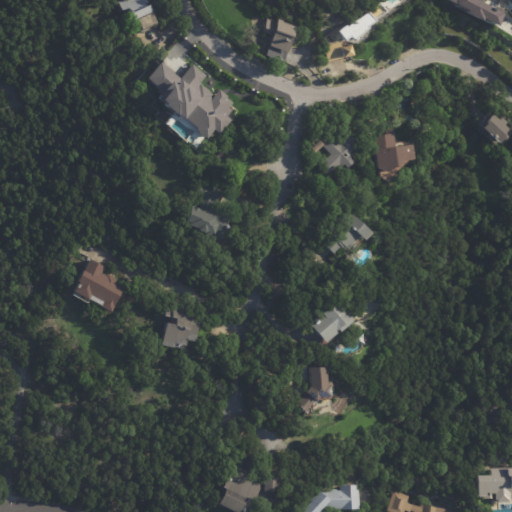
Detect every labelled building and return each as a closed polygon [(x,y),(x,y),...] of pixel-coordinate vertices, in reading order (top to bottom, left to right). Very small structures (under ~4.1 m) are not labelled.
[(156,26),(139,33),(134,20),(130,22),(124,6),(118,8),(115,0),(146,0),(157,26),(156,26)] [(475,0),(500,13),(492,25),(477,16),(475,20),(460,11),(461,9),(445,0),(475,0)] [(391,10),(392,12),(365,27),(366,29),(361,32),(361,33),(350,39),(349,37),(336,45),(331,36),(347,27),(348,28),(369,14),(370,16),(389,6),(391,10)] [(291,37),(285,53),(266,46),(269,36),(262,33),(267,18),(276,21),(277,19),(283,21),(283,22),(295,27),(291,37)] [(352,57),(344,58),(345,61),(329,63),(327,47),(344,44),(344,47),(350,46),(352,57)] [(203,89),(204,91),(214,99),(231,101),(230,109),(234,109),(235,107),(238,107),(239,102),(258,104),(257,116),(241,115),(239,116),(220,115),(219,115),(212,120),(210,122),(209,128),(194,127),(195,114),(203,115),(204,106),(198,102),(201,97),(199,95),(191,97),(181,85),(192,76),(203,89)] [(496,119),(499,122),(497,124),(501,128),(502,127),(508,133),(506,135),(508,137),(498,146),(494,142),(492,143),(490,140),(488,142),(472,126),(485,113),(492,119),(494,117),(496,119)] [(400,160),(395,160),(390,164),(381,172),(373,169),(370,137),(382,135),(382,130),(392,129),(394,146),(407,144),(409,159),(400,160)] [(350,161),(351,161),(344,167),(342,164),(340,166),(339,165),(330,174),(319,163),(329,154),(317,141),(328,131),(337,142),(347,133),(359,146),(349,155),(350,156),(348,158),(350,161)] [(307,153),(303,148),(313,140),(317,144),(307,153)] [(221,191),(213,209),(226,215),(215,240),(196,231),(194,232),(189,230),(187,227),(179,224),(180,221),(176,220),(183,204),(194,209),(199,196),(192,193),(195,184),(204,188),(206,183),(221,190),(221,191)] [(364,231),(358,237),(356,235),(344,247),(343,246),(340,248),(337,245),(331,252),(317,238),(345,209),(365,229),(364,231)] [(100,267),(103,268),(100,275),(105,278),(106,276),(116,281),(115,283),(121,286),(106,314),(95,308),(96,307),(83,300),(82,301),(66,293),(77,271),(81,274),(88,261),(100,267)] [(172,302),(182,304),(180,314),(196,317),(192,340),(183,339),(180,341),(179,346),(170,344),(167,346),(167,347),(153,345),(157,322),(165,324),(167,317),(159,316),(162,300),(172,302)] [(343,324),(333,332),(332,331),(318,343),(302,325),(331,301),(345,318),(343,319),(345,322),(343,324)] [(304,366),(321,366),(321,385),(325,385),(325,396),(323,397),(312,397),(301,410),(293,401),(300,394),(299,392),(305,385),(304,366)] [(257,485),(243,511),(226,511),(210,504),(218,489),(216,488),(228,463),(245,472),(242,477),(257,485)] [(511,467),(488,468),(488,475),(474,475),(475,494),(493,494),(493,502),(508,502),(508,487),(511,486),(511,467)] [(262,478),(273,479),(272,492),(258,490),(259,477),(262,478)] [(353,511),(338,511),(338,510),(330,510),(322,505),(318,510),(320,511),(298,511),(318,491),(330,491),(330,489),(337,489),(337,491),(339,491),(339,485),(355,485),(354,490),(357,491),(356,511),(353,511)] [(409,511),(405,510),(404,511),(401,511),(398,511),(397,511),(381,511),(389,491),(403,496),(401,503),(407,505),(407,504),(416,508),(417,504),(457,511),(409,511)]
